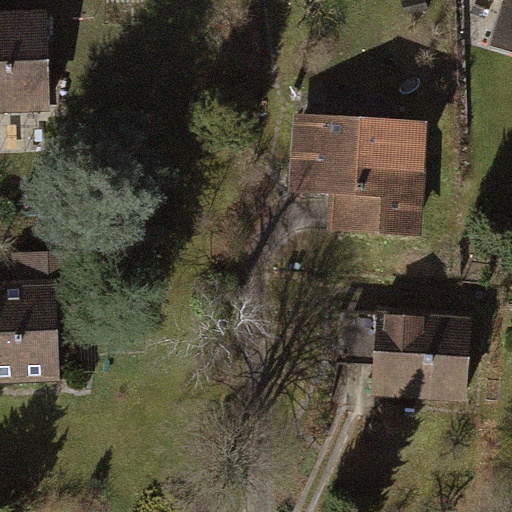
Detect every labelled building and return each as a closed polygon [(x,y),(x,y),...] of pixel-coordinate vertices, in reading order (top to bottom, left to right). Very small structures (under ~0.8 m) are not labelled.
[(511,0),(496,0),(502,2),(489,48),(511,55),(511,0)] [(0,117),(49,115),(44,16),(0,18),(0,117)] [(428,126),(296,118),(291,193),(333,195),(331,232),(421,237),(428,126)] [(0,387),(60,384),(55,285),(0,287),(0,387)] [(470,322),(379,318),(376,395),(467,399),(470,322)]
